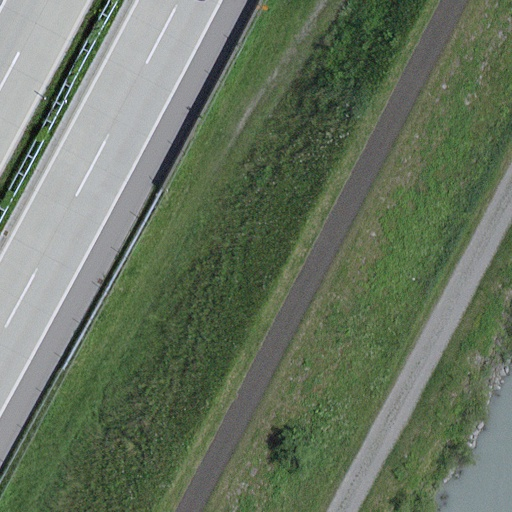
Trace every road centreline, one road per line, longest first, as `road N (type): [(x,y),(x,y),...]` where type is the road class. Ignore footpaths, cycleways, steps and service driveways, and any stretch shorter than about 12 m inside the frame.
road 1 (track): [(466,0),(204,511)]
road 2 (motorway): [(0,330),(175,0)]
road 3 (track): [(356,511),(511,208)]
